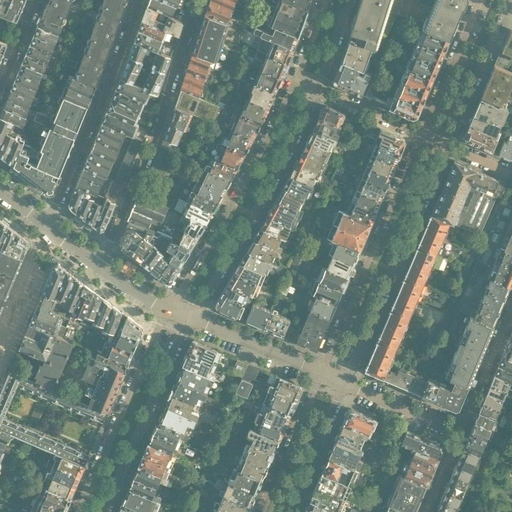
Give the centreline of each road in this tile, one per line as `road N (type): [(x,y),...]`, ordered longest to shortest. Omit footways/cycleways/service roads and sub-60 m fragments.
road 1 (residential): [(200,0),(99,268)]
road 2 (residential): [(294,80),(167,309)]
road 3 (residential): [(342,383),(445,143)]
road 4 (residential): [(190,317),(316,89)]
road 5 (residential): [(421,133),(320,373)]
road 6 (residential): [(139,0),(48,227)]
road 7 (residential): [(167,309),(78,511)]
road 8 (residential): [(104,511),(190,317)]
road 9 (residential): [(445,143),(507,0)]
road 10 (residential): [(320,373),(262,511)]
road 11 (residential): [(476,0),(421,133)]
road 12 (residential): [(320,373),(190,317)]
road 13 (residential): [(511,303),(457,432)]
road 14 (residential): [(288,511),(342,383)]
road 15 (residential): [(0,343),(48,227)]
road 16 (residential): [(457,432),(342,383)]
